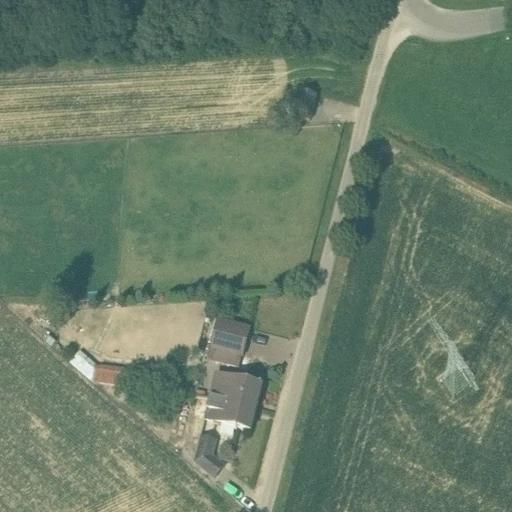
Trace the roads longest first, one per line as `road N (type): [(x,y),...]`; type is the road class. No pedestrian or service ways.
road 1 (unclassified): [(267,511),(389,26)]
road 2 (unclassified): [(511,15),(389,26)]
